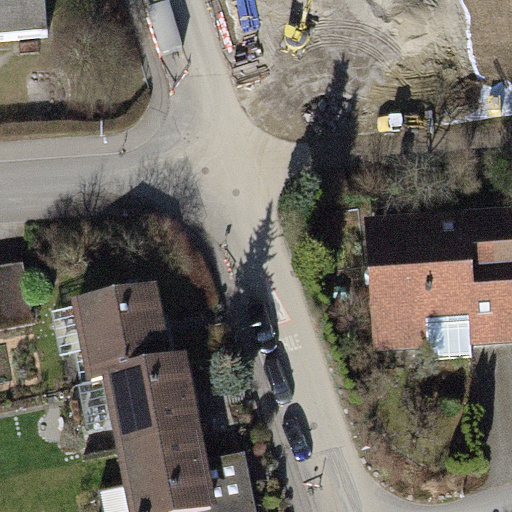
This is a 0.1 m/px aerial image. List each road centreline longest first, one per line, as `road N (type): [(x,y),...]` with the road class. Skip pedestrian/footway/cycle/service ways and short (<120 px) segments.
road 1 (residential): [(224,170),(348,511)]
road 2 (track): [(224,170),(511,147)]
road 3 (residential): [(0,187),(224,170)]
road 4 (residential): [(167,0),(224,170)]
